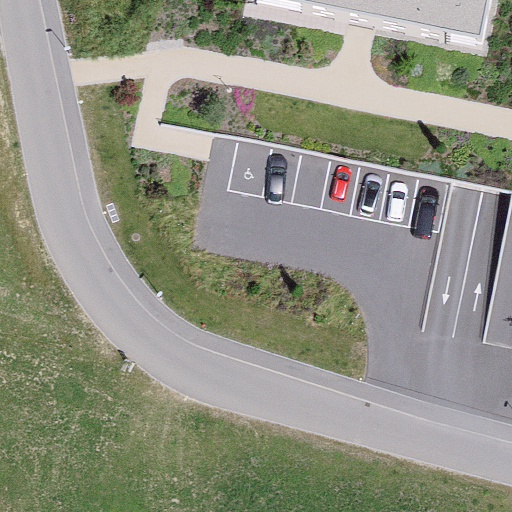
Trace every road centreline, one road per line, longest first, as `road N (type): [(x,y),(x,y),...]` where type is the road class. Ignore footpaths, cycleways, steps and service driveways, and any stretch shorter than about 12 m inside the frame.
road 1 (unclassified): [(486,455),(206,375),(133,328),(66,227),(20,0)]
road 2 (residential): [(486,455),(511,323)]
